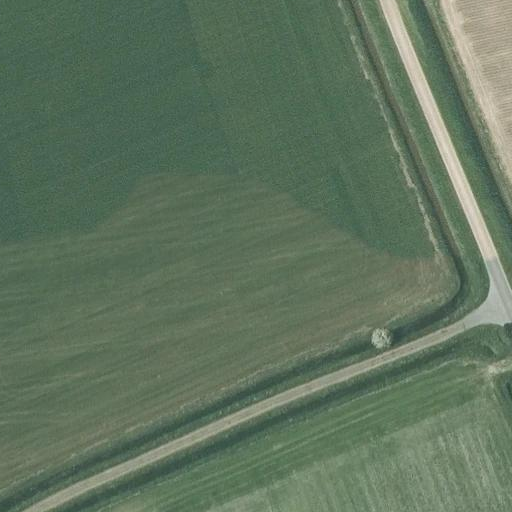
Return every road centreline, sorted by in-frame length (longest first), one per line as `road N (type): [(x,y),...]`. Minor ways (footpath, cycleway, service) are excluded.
road 1 (track): [(32,511),(507,305)]
road 2 (unclassified): [(511,315),(393,0)]
